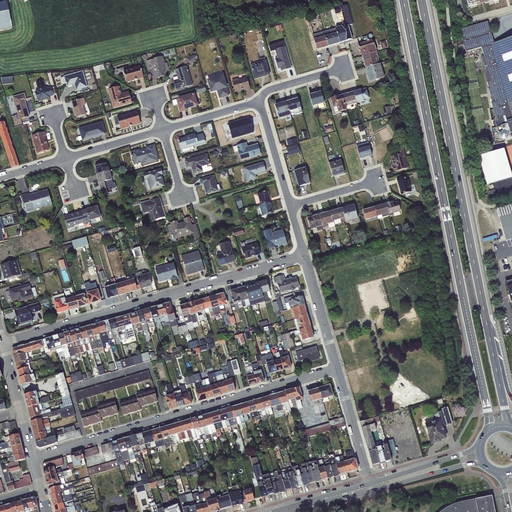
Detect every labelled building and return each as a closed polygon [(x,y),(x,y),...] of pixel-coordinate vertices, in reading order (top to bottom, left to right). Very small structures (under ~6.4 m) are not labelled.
[(7,2),(0,3),(0,29),(12,27),(7,2)] [(336,28),(340,43),(352,39),(348,25),(352,24),(347,5),(334,8),(335,14),(342,13),(345,26),(336,28)] [(491,44),(494,43),(488,21),(460,30),(466,52),(481,47),(484,56),(487,66),(487,67),(491,81),(487,82),(489,89),(488,89),(491,96),(492,96),(493,99),(491,101),(492,102),(491,103),(493,109),(492,109),(495,118),(493,120),(496,127),(505,125),(504,120),(506,119),(502,107),(508,105),(491,44)] [(336,28),(324,32),(328,46),(340,43),(336,28)] [(328,46),(324,32),(313,35),(317,50),(328,46)] [(362,57),(377,52),(371,36),(362,38),(364,43),(358,44),(362,57)] [(511,37),(494,43),(491,44),(508,105),(502,107),(506,119),(506,120),(507,124),(510,133),(511,132),(511,37)] [(283,41),(273,44),(275,50),(278,58),(275,59),(278,69),(281,68),(281,71),(291,68),(283,41)] [(377,52),(362,57),(365,68),(380,64),(377,52)] [(192,55),(188,60),(191,63),(197,58),(196,54),(192,55)] [(163,57),(146,61),(148,69),(152,68),(155,79),(165,76),(169,69),(167,63),(165,64),(163,57)] [(265,60),(251,64),(255,78),(269,74),(265,60)] [(380,64),(365,68),(370,82),(384,78),(380,64)] [(140,66),(123,70),(127,82),(144,78),(140,66)] [(178,79),(173,81),(176,90),(193,85),(187,66),(175,70),(178,79)] [(63,77),(60,78),(63,84),(66,84),(67,87),(74,85),(76,91),(88,87),(83,71),(63,76),(63,77)] [(224,75),(208,80),(212,91),(218,90),(220,97),(228,95),(226,89),(228,88),(224,75)] [(238,78),(232,80),(235,92),(244,89),(244,90),(250,89),(246,77),(238,80),(238,78)] [(53,95),(51,88),(51,87),(48,88),(47,86),(45,87),(43,81),(36,83),(38,89),(35,90),(36,91),(35,92),(37,100),(38,100),(38,102),(51,98),(50,97),(53,96),(53,95)] [(119,86),(108,90),(113,108),(132,103),(128,91),(121,93),(119,86)] [(366,89),(354,92),(357,103),(369,100),(366,89)] [(321,92),(309,95),(313,109),(318,107),(317,105),(324,103),(321,92)] [(354,92),(342,95),(345,106),(357,103),(354,92)] [(14,121),(21,119),(29,117),(24,100),(26,100),(24,94),(12,97),(17,115),(12,116),(14,121)] [(194,95),(177,100),(178,104),(180,112),(188,110),(187,108),(197,105),(194,95)] [(345,106),(342,95),(331,99),(335,113),(346,110),(345,106)] [(83,98),(72,102),(76,117),(86,115),(84,106),(85,105),(83,98)] [(298,99),(286,102),(289,112),(293,111),(294,115),(302,113),(298,99)] [(289,112),(286,102),(275,105),(279,118),(290,115),(289,112)] [(393,106),(382,108),(384,114),(386,114),(387,115),(395,112),(393,106)] [(117,117),(119,124),(121,129),(141,123),(137,111),(117,117)] [(249,118),(228,124),(232,138),(254,132),(249,118)] [(78,137),(77,139),(78,141),(83,140),(105,134),(101,121),(78,128),(81,136),(78,137)] [(5,122),(0,122),(0,131),(12,168),(19,166),(5,122)] [(507,124),(505,125),(496,127),(499,133),(500,132),(499,134),(499,135),(499,136),(500,138),(501,139),(502,139),(503,140),(505,139),(511,138),(510,133),(507,124)] [(332,125),(324,128),(326,134),(334,131),(332,125)] [(45,132),(32,135),(37,153),(49,150),(45,136),(46,136),(45,132)] [(179,140),(178,141),(179,142),(181,149),(182,149),(183,152),(190,150),(189,147),(206,143),(203,134),(196,136),(195,133),(186,136),(186,137),(179,140)] [(368,142),(357,145),(360,159),(372,156),(368,142)] [(246,143),(233,147),(235,152),(238,151),(241,160),(261,155),(258,144),(247,147),(246,143)] [(297,144),(286,147),(289,156),(300,152),(297,144)] [(138,150),(131,152),(134,165),(140,163),(141,166),(158,161),(157,158),(158,157),(154,145),(147,148),(147,149),(139,152),(138,150)] [(397,155),(391,157),(394,172),(408,168),(403,148),(396,150),(397,155)] [(511,175),(504,149),(478,156),(487,185),(511,177),(511,175)] [(207,154),(184,161),(186,168),(191,167),(194,174),(203,172),(203,171),(208,170),(207,165),(210,164),(207,154)] [(340,159),(329,162),(333,177),(344,173),(340,159)] [(95,170),(97,175),(109,171),(108,167),(107,167),(106,163),(95,166),(96,170),(95,170)] [(263,163),(243,168),(247,181),(257,178),(256,175),(266,172),(263,163)] [(161,168),(143,174),(147,190),(150,189),(151,190),(165,186),(162,175),(163,175),(161,168)] [(306,168),(294,171),(299,187),(310,183),(306,168)] [(100,186),(101,189),(101,192),(104,191),(105,195),(112,193),(110,190),(116,188),(115,183),(113,183),(112,180),(109,171),(97,175),(100,186)] [(214,176),(200,180),(201,184),(203,183),(206,194),(218,190),(220,190),(218,185),(217,185),(214,176)] [(407,176),(397,179),(401,194),(412,191),(407,176)] [(30,197),(29,195),(29,193),(21,195),(26,212),(52,205),(48,190),(39,192),(39,194),(30,197)] [(260,205),(270,202),(267,191),(257,194),(260,205)] [(160,198),(150,201),(149,200),(140,203),(143,214),(150,212),(152,221),(165,217),(162,206),(161,207),(160,203),(161,203),(160,198)] [(394,201),(386,204),(389,215),(389,216),(393,215),(393,213),(400,211),(398,202),(394,203),(394,201)] [(270,202),(260,205),(259,205),(262,216),(267,214),(274,213),(270,202)] [(386,204),(374,207),(377,217),(378,219),(389,215),(386,204)] [(511,204),(496,209),(506,241),(510,240),(509,240),(511,239),(511,204)] [(353,205),(342,208),(346,221),(346,223),(358,219),(353,205)] [(97,207),(86,210),(89,221),(100,218),(97,207)] [(377,217),(374,207),(363,210),(366,220),(377,217)] [(342,208),(331,211),(334,225),(346,221),(342,208)] [(75,213),(78,225),(83,223),(83,224),(90,223),(89,221),(86,210),(82,211),(75,213)] [(331,211),(319,215),(323,229),(335,226),(334,225),(331,211)] [(78,225),(75,213),(68,215),(63,216),(67,229),(74,227),(73,226),(78,225)] [(323,229),(319,215),(308,218),(311,230),(316,228),(317,231),(323,229)] [(170,225),(167,226),(169,234),(170,234),(172,241),(176,240),(175,239),(193,234),(195,240),(199,239),(195,224),(192,225),(190,218),(184,219),(184,222),(178,223),(177,221),(170,223),(170,225)] [(242,228),(233,231),(234,236),(244,234),(242,228)] [(271,229),(264,231),(269,248),(275,246),(278,245),(279,247),(286,244),(282,230),(272,233),(271,229)] [(86,237),(72,241),(74,249),(89,245),(86,237)] [(221,253),(217,255),(220,266),(235,261),(229,242),(219,245),(221,253)] [(257,243),(241,247),(245,258),(260,254),(257,243)] [(133,250),(132,250),(134,257),(135,257),(136,258),(142,256),(140,247),(133,249),(133,250)] [(199,251),(181,256),(187,275),(204,270),(199,251)] [(4,272),(3,272),(5,279),(21,274),(17,261),(1,265),(2,266),(4,272)] [(173,263),(155,268),(159,282),(170,279),(171,280),(177,278),(173,263)] [(152,286),(148,273),(143,275),(137,277),(137,278),(141,289),(152,286)] [(87,294),(90,304),(101,301),(97,286),(89,288),(85,275),(82,276),(87,294)] [(41,276),(29,280),(31,285),(43,282),(41,276)] [(283,276),(273,279),(275,284),(277,283),(280,293),(289,291),(296,289),(295,288),(299,287),(296,278),(292,279),(291,278),(284,280),(283,276)] [(137,278),(127,281),(130,292),(141,289),(137,278)] [(116,284),(115,284),(119,295),(130,292),(127,281),(122,282),(116,284)] [(267,281),(259,283),(265,302),(269,301),(268,298),(271,297),(267,281)] [(255,285),(252,286),(258,304),(265,302),(259,283),(255,284),(255,285)] [(30,284),(9,290),(12,301),(17,299),(18,303),(34,298),(33,297),(37,296),(35,288),(31,289),(30,284)] [(119,295),(115,284),(105,287),(108,299),(119,295)] [(249,286),(245,287),(250,305),(250,306),(258,304),(252,286),(249,287),(249,286)] [(245,287),(237,289),(242,307),(250,305),(245,287)] [(242,307),(237,289),(230,291),(234,304),(238,303),(239,308),(242,307)] [(65,299),(64,296),(64,293),(52,297),(58,313),(69,310),(65,299)] [(223,293),(216,296),(219,307),(221,314),(225,313),(223,306),(226,306),(228,305),(226,297),(224,297),(223,293)] [(87,294),(76,296),(80,307),(90,304),(87,294)] [(72,297),(65,299),(69,310),(80,307),(76,296),(72,297)] [(216,296),(209,298),(212,309),(219,307),(216,296)] [(292,309),(304,306),(302,297),(294,299),(294,296),(283,299),(287,310),(292,309)] [(209,298),(201,300),(205,313),(209,312),(211,317),(214,316),(212,309),(209,298)] [(201,300),(194,302),(197,313),(201,311),(202,315),(198,316),(200,321),(207,319),(205,313),(201,300)] [(279,312),(276,301),(272,303),(276,316),(280,315),(279,312)] [(194,302),(187,304),(192,322),(194,327),(198,326),(197,322),(195,314),(197,313),(194,302)] [(39,303),(14,311),(18,325),(33,321),(31,313),(41,311),(39,303)] [(169,303),(164,304),(169,321),(170,328),(178,326),(173,308),(171,309),(169,303)] [(164,304),(156,307),(160,322),(165,321),(165,322),(169,321),(164,304)] [(192,322),(187,304),(180,306),(185,324),(192,322)] [(304,306),(292,309),(295,319),(307,316),(304,306)] [(156,307),(149,309),(154,325),(154,327),(161,325),(160,322),(156,307)] [(219,307),(212,309),(214,316),(221,314),(219,307)] [(149,309),(143,311),(148,327),(154,325),(149,309)] [(143,311),(137,312),(142,331),(148,329),(148,327),(143,311)] [(137,312),(129,315),(134,333),(142,331),(137,312)] [(129,315),(121,317),(128,339),(135,337),(134,333),(129,315)] [(307,316),(295,319),(294,320),(297,331),(310,327),(307,316)] [(121,317),(114,319),(120,338),(121,341),(128,339),(121,317)] [(114,319),(108,321),(114,340),(120,338),(114,319)] [(108,321),(103,322),(109,342),(111,347),(113,346),(112,340),(114,340),(108,321)] [(103,322),(96,324),(103,347),(103,349),(106,348),(104,344),(109,342),(103,322)] [(96,324),(91,326),(97,348),(103,347),(96,324)] [(91,326),(85,327),(92,350),(97,349),(97,348),(91,326)] [(85,327),(80,329),(86,352),(87,354),(93,352),(92,350),(85,327)] [(310,327),(297,331),(285,334),(289,349),(295,347),(291,336),(300,334),(302,341),(313,337),(310,327)] [(80,329),(75,330),(81,353),(86,352),(80,329)] [(225,329),(219,331),(221,337),(227,335),(225,329)] [(75,330),(69,332),(75,351),(77,357),(80,356),(79,354),(81,353),(75,330)] [(69,332),(64,334),(70,356),(74,355),(73,352),(75,351),(69,332)] [(244,333),(242,333),(244,341),(251,339),(249,332),(244,334),(244,333)] [(244,341),(242,333),(239,334),(235,336),(236,339),(240,338),(241,344),(245,343),(244,341)] [(64,334),(58,335),(63,351),(65,358),(70,357),(70,356),(64,334)] [(285,334),(281,335),(285,350),(289,349),(285,334)] [(58,335),(52,337),(55,348),(57,353),(63,351),(58,335)] [(52,337),(41,340),(43,347),(45,353),(50,352),(50,350),(55,348),(52,337)] [(41,340),(26,345),(28,352),(41,348),(43,347),(41,340)] [(28,352),(26,345),(13,349),(12,351),(13,356),(27,352),(28,352)] [(296,356),(298,360),(298,361),(305,359),(305,358),(307,358),(308,362),(315,360),(315,359),(318,358),(315,347),(295,353),(296,356)] [(279,352),(284,370),(291,368),(287,352),(284,353),(283,350),(279,352)] [(27,352),(13,356),(16,367),(29,363),(32,362),(31,359),(29,359),(27,352)] [(148,352),(141,355),(143,363),(151,361),(149,356),(148,352)] [(277,360),(274,361),(277,372),(284,370),(279,352),(275,353),(277,360)] [(141,355),(133,357),(135,365),(143,363),(141,355)] [(268,355),(261,357),(263,365),(267,364),(270,374),(277,372),(274,361),(270,362),(268,355)] [(258,365),(252,366),(257,384),(264,382),(261,370),(259,366),(263,365),(261,357),(260,356),(256,357),(258,365)] [(133,357),(126,359),(128,367),(135,365),(133,357)] [(236,360),(231,361),(235,375),(240,374),(236,360)] [(29,363),(16,367),(19,378),(34,374),(32,370),(31,370),(29,363)] [(252,366),(244,368),(250,386),(257,384),(252,366)] [(148,370),(139,373),(142,382),(143,381),(145,381),(151,379),(148,370)] [(222,371),(215,373),(221,395),(228,393),(222,373),(222,371)] [(229,371),(222,373),(228,393),(235,391),(231,376),(229,371)] [(81,372),(75,373),(78,382),(83,380),(81,372)] [(62,398),(70,396),(63,373),(55,376),(61,394),(62,398)] [(78,382),(75,373),(70,375),(72,383),(78,382)] [(139,373),(131,375),(134,384),(138,383),(142,382),(139,373)] [(221,395),(215,373),(207,375),(208,379),(214,397),(221,395)] [(34,374),(19,378),(21,386),(36,381),(34,374)] [(125,377),(122,378),(125,387),(134,384),(131,375),(125,377)] [(112,381),(111,381),(114,390),(125,387),(122,378),(112,381)] [(206,399),(201,381),(200,378),(196,379),(199,389),(196,390),(199,401),(206,399)] [(208,379),(201,381),(206,399),(214,397),(208,379)] [(111,381),(100,385),(103,393),(105,393),(114,390),(111,381)] [(178,408),(173,392),(171,384),(166,385),(169,396),(166,396),(169,410),(178,408)] [(100,385),(92,387),(94,396),(96,395),(101,394),(103,393),(100,385)] [(180,390),(185,405),(192,403),(189,393),(186,394),(184,385),(179,387),(180,390)] [(330,385),(319,388),(323,402),(323,403),(329,401),(328,397),(333,396),(330,385)] [(92,387),(83,390),(85,398),(94,396),(92,387)] [(299,387),(292,390),(297,406),(298,410),(302,409),(300,400),(303,399),(299,387)] [(319,388),(313,390),(317,403),(323,402),(319,388)] [(85,398),(83,390),(74,392),(76,401),(85,398)] [(154,390),(146,393),(149,404),(155,402),(158,401),(154,390)] [(180,390),(173,392),(178,408),(185,405),(180,390)] [(292,390),(285,392),(290,408),(297,406),(292,390)] [(317,403),(313,390),(308,391),(312,405),(317,403)] [(27,408),(41,404),(50,401),(49,396),(38,399),(38,398),(41,397),(39,392),(29,394),(24,395),(27,408)] [(285,392),(278,394),(283,410),(284,414),(286,414),(285,411),(290,410),(291,409),(290,408),(285,392)] [(149,404),(146,393),(137,395),(138,398),(140,405),(140,407),(149,404)] [(278,394),(268,397),(271,407),(276,406),(278,412),(283,410),(278,394)] [(70,396),(62,398),(64,404),(59,405),(61,409),(73,406),(70,396)] [(268,397),(261,399),(267,418),(270,417),(268,412),(272,411),(271,407),(268,397)] [(138,398),(129,401),(132,412),(141,410),(140,407),(140,405),(138,398)] [(261,399),(254,401),(257,411),(261,411),(264,420),(267,420),(267,418),(261,399)] [(115,401),(106,404),(110,416),(118,413),(117,408),(115,401)] [(132,412),(129,401),(120,404),(123,415),(132,412)] [(254,401),(247,403),(250,414),(251,419),(256,417),(257,421),(259,420),(257,411),(254,401)] [(247,403),(240,405),(245,422),(249,421),(247,414),(250,414),(247,403)] [(41,404),(27,408),(30,418),(51,412),(50,409),(46,410),(45,410),(46,411),(40,413),(39,410),(42,409),(41,404)] [(110,416),(106,404),(98,407),(99,410),(101,418),(110,416)] [(240,405),(232,407),(238,424),(241,423),(243,429),(246,428),(245,422),(240,405)] [(51,412),(30,418),(31,422),(41,420),(41,418),(48,416),(48,418),(58,415),(58,414),(60,414),(62,420),(75,416),(73,406),(61,409),(51,412)] [(232,407),(225,409),(230,426),(238,424),(232,407)] [(434,421),(426,423),(432,443),(440,441),(439,439),(445,437),(442,426),(452,423),(447,408),(441,409),(442,411),(437,413),(437,414),(433,415),(434,421)] [(225,409),(218,411),(223,428),(227,427),(228,432),(232,431),(230,426),(225,409)] [(99,410),(90,412),(93,424),(102,421),(101,418),(99,410)] [(218,411),(211,413),(217,436),(218,437),(222,436),(220,429),(223,428),(218,411)] [(93,424),(90,412),(80,415),(84,427),(93,424)] [(211,413),(204,416),(209,435),(213,434),(214,437),(217,436),(211,413)] [(204,416),(196,418),(201,435),(205,434),(207,439),(210,437),(209,435),(204,416)] [(330,426),(344,422),(343,417),(328,422),(329,423),(330,426)] [(196,418),(191,419),(196,437),(197,440),(203,439),(201,435),(196,418)] [(363,434),(371,432),(376,431),(376,430),(373,418),(360,422),(363,434)] [(191,419),(184,421),(189,439),(190,441),(193,441),(192,438),(196,437),(191,419)] [(41,420),(31,422),(32,428),(49,423),(49,420),(41,421),(41,420)] [(184,421),(178,423),(183,440),(189,439),(184,421)] [(344,422),(330,426),(331,431),(345,426),(346,426),(344,422)] [(49,423),(32,428),(34,435),(50,431),(49,427),(50,426),(49,423)] [(178,423),(172,425),(177,442),(183,440),(178,423)] [(330,426),(329,423),(314,427),(304,430),(306,438),(309,437),(315,435),(321,434),(327,432),(331,431),(330,426)] [(172,425),(166,427),(171,445),(177,444),(177,442),(172,425)] [(166,427),(160,428),(166,449),(167,449),(170,446),(171,446),(171,445),(166,427)] [(160,428),(151,431),(155,442),(156,448),(162,447),(163,450),(166,449),(160,428)] [(65,434),(67,440),(81,436),(79,430),(75,431),(65,434)] [(50,431),(34,435),(36,442),(52,438),(50,431)] [(151,431),(142,434),(145,445),(146,445),(150,444),(155,442),(151,431)] [(371,432),(363,434),(367,446),(374,444),(371,432)] [(12,436),(8,437),(4,438),(5,443),(20,439),(19,434),(18,434),(12,436)] [(40,449),(55,444),(67,440),(65,434),(63,435),(57,436),(55,437),(52,438),(36,442),(37,443),(36,443),(37,447),(40,449)] [(142,434),(135,436),(140,453),(147,451),(145,445),(142,434)] [(135,436),(129,437),(136,461),(137,463),(139,462),(140,463),(143,462),(140,453),(135,436)] [(129,437),(124,439),(130,459),(131,463),(136,461),(129,437)] [(0,450),(22,445),(20,439),(5,443),(0,444),(0,450)] [(124,439),(118,441),(123,460),(124,461),(130,459),(124,439)] [(396,450),(395,448),(393,440),(388,441),(393,456),(397,455),(396,450)] [(118,441),(112,443),(114,450),(117,460),(117,462),(123,460),(118,441)] [(379,442),(374,444),(376,450),(380,463),(383,462),(385,462),(382,451),(380,446),(379,442)] [(114,450),(112,443),(100,446),(103,453),(114,450)] [(383,445),(380,446),(382,451),(385,462),(391,460),(386,443),(383,444),(383,445)] [(374,444),(367,446),(369,452),(376,450),(374,444)] [(22,445),(0,450),(0,455),(1,455),(0,452),(5,451),(5,452),(6,452),(7,454),(23,449),(22,445)] [(97,447),(82,451),(84,459),(99,454),(97,447)] [(23,449),(7,454),(4,455),(4,457),(10,456),(10,458),(24,454),(23,449)] [(376,450),(369,452),(370,458),(372,463),(375,465),(380,463),(376,450)] [(84,459),(82,451),(70,455),(75,469),(86,465),(84,459)] [(349,460),(344,462),(347,473),(358,470),(353,451),(345,453),(346,458),(349,457),(349,460)] [(24,454),(10,458),(9,459),(10,463),(18,461),(25,459),(24,454)] [(339,475),(335,458),(333,454),(327,456),(328,457),(333,477),(339,475)] [(338,457),(335,458),(339,475),(347,473),(344,462),(342,456),(338,457)] [(43,471),(56,467),(64,465),(62,457),(61,457),(44,463),(42,465),(43,471)] [(253,467),(259,465),(257,457),(250,459),(253,467)] [(326,460),(322,461),(327,479),(333,477),(328,457),(325,457),(326,460)] [(117,462),(117,460),(87,469),(89,476),(119,467),(118,465),(117,462)] [(322,460),(316,461),(321,480),(323,481),(325,480),(325,479),(327,479),(322,461),(322,460)] [(10,463),(8,464),(9,468),(10,472),(20,469),(18,461),(10,463)] [(316,461),(310,463),(315,482),(320,481),(321,480),(316,461)] [(310,462),(304,464),(309,484),(315,482),(310,463),(310,462)] [(302,467),(298,468),(303,486),(309,484),(304,464),(301,465),(302,467)] [(259,465),(253,467),(253,468),(262,498),(264,497),(268,496),(262,476),(259,465)] [(298,466),(292,468),(297,487),(303,486),(298,468),(298,466)] [(56,467),(43,471),(45,477),(61,473),(60,469),(57,470),(56,467)] [(9,468),(2,470),(8,492),(15,490),(13,483),(13,481),(11,482),(8,472),(10,472),(9,468)] [(292,468),(286,469),(291,489),(297,487),(292,468)] [(281,474),(280,474),(285,491),(289,490),(291,489),(286,469),(280,471),(281,474)] [(61,473),(45,477),(48,489),(61,486),(59,478),(72,474),(72,470),(70,470),(61,473)] [(285,491),(280,474),(278,475),(277,471),(274,472),(274,473),(280,492),(283,491),(285,491)] [(274,473),(268,475),(274,494),(278,493),(280,492),(274,473)] [(20,481),(13,483),(15,490),(31,485),(32,484),(29,474),(23,476),(24,479),(19,480),(20,481)] [(149,484),(148,480),(148,479),(146,474),(140,475),(142,482),(143,486),(144,485),(149,484)] [(268,475),(262,476),(268,496),(272,495),(274,494),(268,475)] [(156,482),(155,482),(156,485),(158,485),(159,488),(164,487),(163,483),(165,483),(164,480),(156,482)] [(61,486),(48,489),(50,495),(68,490),(74,488),(73,485),(68,487),(68,488),(65,489),(65,488),(64,488),(63,485),(61,486)] [(233,492),(229,494),(232,506),(243,503),(240,492),(238,485),(231,487),(233,492)] [(251,489),(240,492),(243,503),(254,500),(251,489)] [(52,501),(70,495),(68,490),(50,495),(52,501)] [(213,511),(220,510),(216,496),(210,497),(209,491),(204,492),(204,493),(209,511),(213,511)] [(223,495),(216,496),(220,510),(232,506),(229,494),(228,492),(223,493),(223,495)] [(198,493),(192,494),(196,511),(209,511),(204,493),(198,495),(198,493)] [(191,494),(185,495),(190,511),(196,511),(192,494),(191,494)] [(70,495),(52,501),(53,506),(67,502),(73,500),(71,495),(70,495)] [(190,511),(185,495),(179,496),(183,511),(190,511)] [(33,497),(31,498),(34,511),(39,511),(36,499),(36,498),(34,497),(33,497)] [(495,511),(493,498),(449,507),(441,511),(440,511),(495,511)] [(24,511),(21,501),(15,503),(17,511),(24,511)] [(67,502),(53,506),(55,511),(74,506),(74,503),(73,502),(67,504),(67,502)]
